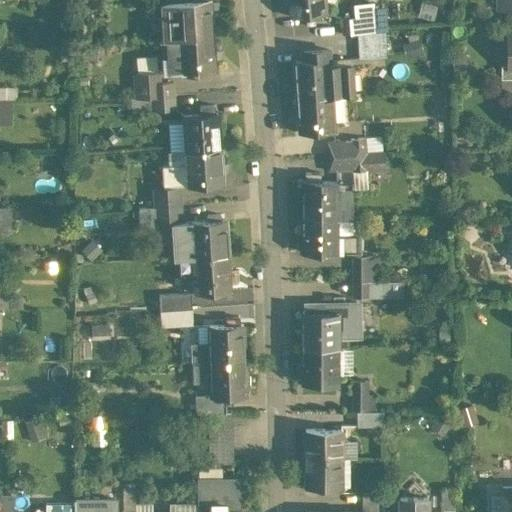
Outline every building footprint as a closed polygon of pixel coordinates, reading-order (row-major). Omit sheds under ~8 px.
[(176,0),(176,2),(162,3),(164,38),(178,37),(212,35),(213,35),(210,0),(176,0)] [(289,0),(291,16),(327,12),(325,0),(289,0)] [(372,3),(351,5),(352,16),(356,16),(357,32),(375,31),(372,3)] [(352,16),(342,17),(343,33),(357,32),(356,16),(352,16)] [(385,31),(358,32),(359,57),(386,56),(385,31)] [(164,38),(161,38),(164,72),(180,71),(180,72),(214,69),(212,35),(178,37),(164,38)] [(330,49),(303,51),(303,60),(295,60),(297,96),(332,93),(354,92),(352,68),(331,70),(330,49)] [(511,64),(502,64),(501,78),(511,77),(511,64)] [(159,71),(137,73),(138,97),(152,96),(151,83),(160,83),(159,71)] [(174,95),(173,82),(160,83),(151,83),(152,96),(174,95)] [(332,93),(297,96),(300,131),(334,129),(332,93)] [(174,95),(152,96),(153,109),(175,108),(174,95)] [(152,96),(138,97),(131,97),(132,111),(153,109),(152,96)] [(214,104),(200,105),(200,113),(183,114),(186,149),(221,147),(218,111),(214,111),(214,104)] [(351,140),(335,141),(335,140),(327,141),(328,155),(328,156),(351,154),(351,140)] [(221,147),(186,149),(187,163),(162,164),(163,186),(188,184),(188,185),(190,185),(223,182),(221,147)] [(351,154),(328,156),(329,169),(352,168),(351,154)] [(337,181),(303,181),(303,216),(337,216),(352,216),(351,187),(337,187),(337,181)] [(180,189),(155,190),(156,206),(180,204),(181,204),(180,189)] [(180,204),(156,206),(157,221),(158,221),(173,220),(173,222),(181,221),(180,204)] [(0,206),(0,230),(10,231),(10,206),(0,206)] [(156,206),(139,207),(140,230),(159,229),(158,221),(157,221),(156,206)] [(219,213),(207,214),(207,219),(192,220),(191,220),(193,256),(228,253),(225,218),(220,219),(219,213)] [(337,216),(303,216),(304,250),(337,251),(338,250),(361,250),(361,233),(337,233),(337,216)] [(181,221),(173,222),(176,258),(193,257),(193,256),(191,220),(181,221)] [(193,256),(193,257),(195,292),(231,289),(228,253),(193,256)] [(378,255),(353,255),(354,264),(368,264),(368,269),(378,269),(378,255)] [(0,279),(0,308),(21,308),(21,296),(7,296),(7,279),(0,279)] [(191,292),(159,294),(160,310),(186,308),(192,307),(191,292)] [(359,302),(307,303),(307,311),(337,310),(337,333),(360,332),(359,302)] [(186,308),(160,310),(161,324),(187,322),(186,308)] [(337,333),(337,310),(307,311),(304,311),(304,346),(337,345),(337,333)] [(239,316),(226,316),(226,324),(203,324),(203,338),(209,338),(210,359),(244,358),(243,323),(240,323),(239,316)] [(203,338),(192,339),(193,361),(210,360),(210,359),(209,338),(203,338)] [(337,345),(304,346),(304,381),(337,380),(337,345)] [(244,358),(210,359),(210,360),(193,361),(194,381),(211,380),(211,394),(211,395),(223,394),(224,399),(225,399),(230,399),(230,394),(246,394),(245,358),(244,358)] [(367,380),(353,380),(353,396),(367,396),(367,395),(367,380)] [(68,393),(52,394),(53,407),(69,405),(68,393)] [(211,394),(195,394),(196,412),(202,412),(225,412),(225,399),(224,399),(223,394),(211,395),(211,394)] [(367,396),(353,396),(353,409),(374,409),(374,395),(367,395),(367,396)] [(383,410),(359,411),(359,425),(383,424),(383,410)] [(233,462),(233,412),(225,412),(202,412),(202,426),(209,426),(209,462),(233,462)] [(45,415),(29,422),(39,443),(55,436),(45,415)] [(342,428),(306,428),(306,457),(342,457),(342,428)] [(342,457),(306,457),(306,486),(342,486),(342,457)] [(239,478),(197,478),(198,504),(219,504),(219,505),(228,505),(239,505),(239,478)] [(511,511),(511,485),(502,486),(502,492),(490,492),(490,511),(511,511)] [(454,509),(454,488),(442,488),(442,509),(454,509)] [(384,511),(384,491),(363,491),(363,511),(372,511),(384,511)] [(13,511),(14,495),(0,494),(0,511),(13,511)] [(427,511),(428,496),(400,496),(399,511),(427,511)] [(116,511),(117,498),(74,499),(74,500),(75,503),(74,506),(74,511),(116,511)] [(45,511),(74,511),(74,506),(75,503),(46,503),(45,511)]
